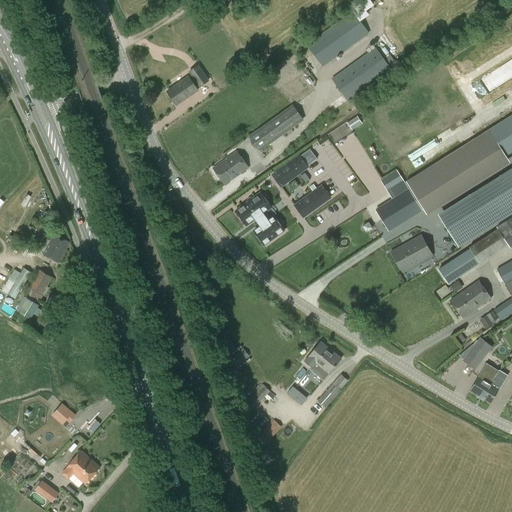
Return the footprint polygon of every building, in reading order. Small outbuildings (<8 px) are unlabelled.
[(361,0),(359,2),(369,12),(377,3),(373,0),(361,0)] [(369,33),(353,10),(306,44),(322,67),(369,33)] [(375,47),(331,79),(347,102),(392,70),(375,47)] [(239,66),(235,59),(231,62),(235,69),(239,66)] [(208,81),(198,66),(189,72),(192,76),(189,78),(188,77),(167,92),(176,105),(197,90),(193,84),(197,82),(200,86),(208,81)] [(511,67),(478,87),(482,93),(511,76),(511,67)] [(302,119),(292,105),(248,137),(259,151),(302,119)] [(511,114),(406,181),(426,215),(509,163),(504,157),(511,152),(511,114)] [(248,168),(237,152),(213,169),(225,184),(248,168)] [(300,155),(272,175),(280,186),(308,166),(300,155)] [(388,190),(403,181),(396,170),(381,179),(388,190)] [(511,174),(441,219),(458,247),(511,213),(511,174)] [(375,210),(388,232),(422,211),(403,181),(388,190),(393,198),(375,210)] [(303,217),(315,208),(330,197),(322,185),(317,189),(313,184),(310,187),(313,192),(294,206),(297,208),(303,217)] [(28,207),(35,193),(29,190),(23,204),(28,207)] [(255,219),(263,214),(271,208),(260,192),(235,210),(246,226),(255,219)] [(268,220),(263,214),(255,219),(260,226),(254,230),(264,245),(284,230),(273,216),(268,220)] [(511,216),(496,227),(497,227),(469,246),(470,247),(479,261),(506,243),(509,248),(511,246),(511,216)] [(69,242),(54,234),(43,255),(58,263),(69,242)] [(432,255),(421,235),(391,252),(402,272),(432,255)] [(480,263),(479,261),(470,247),(438,269),(448,284),(480,263)] [(511,259),(496,269),(505,283),(511,279),(511,259)] [(31,272),(24,267),(20,273),(15,270),(2,291),(15,299),(31,272)] [(53,277),(39,270),(29,287),(42,295),(53,277)] [(491,299),(484,290),(478,280),(450,299),(463,318),(491,299)] [(463,288),(458,281),(450,286),(454,293),(463,288)] [(439,297),(449,291),(446,286),(436,291),(439,297)] [(41,311),(52,318),(63,301),(52,294),(41,311)] [(39,305),(24,297),(15,311),(30,320),(39,305)] [(497,318),(492,311),(487,315),(492,322),(497,318)] [(479,321),(485,329),(493,324),(487,316),(479,321)] [(474,369),(492,347),(481,338),(463,360),(474,369)] [(320,341),(304,362),(311,367),(309,370),(323,381),(328,375),(341,358),(320,341)] [(473,344),(459,356),(464,359),(475,345),(473,344)] [(249,356),(243,348),(233,356),(240,364),(249,356)] [(479,376),(470,391),(481,397),(494,377),(499,370),(487,363),(479,376)] [(494,377),(481,397),(490,402),(490,403),(507,375),(499,370),(494,377)] [(348,380),(341,374),(317,401),(325,408),(340,390),(339,390),(348,380)] [(310,375),(303,383),(313,391),(319,383),(310,375)] [(270,391),(263,384),(242,404),(250,411),(270,391)] [(307,399),(293,386),(287,393),(301,405),(307,399)] [(51,415),(65,427),(76,415),(62,403),(51,415)] [(258,410),(249,420),(259,430),(268,419),(258,410)] [(281,427),(274,420),(257,437),(265,445),(281,427)] [(100,467),(81,451),(66,468),(67,468),(62,474),(68,479),(73,474),(85,484),(100,467)] [(58,493),(42,480),(35,490),(52,502),(58,493)] [(27,488),(22,494),(27,497),(31,490),(27,488)]
